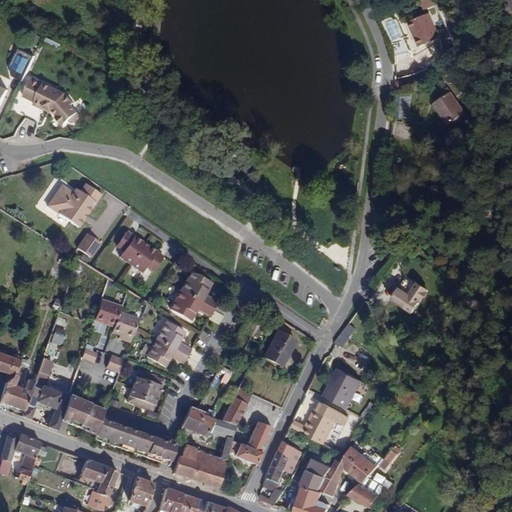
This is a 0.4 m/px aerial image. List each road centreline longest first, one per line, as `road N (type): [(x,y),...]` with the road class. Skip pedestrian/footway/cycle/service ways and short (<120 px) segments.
road 1 (residential): [(342,304),(124,153),(0,144)]
road 2 (unclassified): [(342,304),(355,272),(381,80),(354,0)]
road 3 (tertiary): [(0,418),(244,508)]
road 4 (unclassified): [(244,508),(342,304)]
